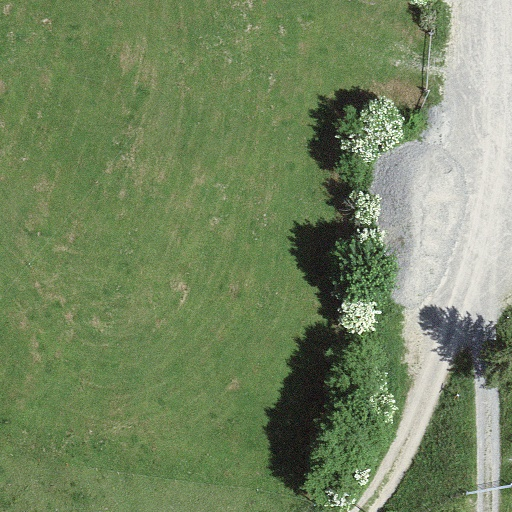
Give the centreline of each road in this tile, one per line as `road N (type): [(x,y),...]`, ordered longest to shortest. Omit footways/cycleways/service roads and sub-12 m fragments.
road 1 (unclassified): [(472,299),(511,35)]
road 2 (track): [(365,511),(412,434),(472,299)]
road 3 (track): [(490,511),(472,299)]
